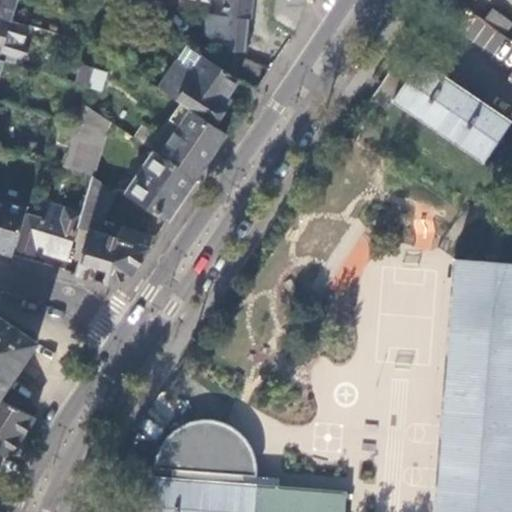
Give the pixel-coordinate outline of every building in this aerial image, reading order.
[(0,0),(0,16),(9,20),(14,0),(0,0)] [(204,36),(224,48),(247,50),(251,0),(223,0),(222,15),(206,14),(204,36)] [(274,0),(272,22),(292,34),(304,1),(296,0),(274,0)] [(485,20),(505,35),(511,24),(492,10),(485,20)] [(0,16),(0,53),(17,60),(28,53),(24,45),(30,26),(9,20),(0,16)] [(219,104),(236,79),(205,58),(190,48),(180,63),(176,60),(157,88),(179,103),(212,126),(225,107),(219,104)] [(394,100),(483,162),(510,123),(421,63),(415,71),(399,60),(371,100),(386,111),(394,100)] [(87,85),(92,68),(81,65),(76,82),(87,85)] [(105,72),(92,68),(87,85),(86,86),(99,90),(105,72)] [(86,86),(87,85),(76,82),(75,83),(77,83),(71,104),(70,104),(65,120),(75,123),(82,102),(86,86)] [(106,119),(82,102),(75,123),(63,166),(90,174),(106,119)] [(194,179),(224,134),(212,126),(179,103),(168,119),(179,126),(159,155),(194,179)] [(167,220),(194,179),(159,155),(154,151),(126,192),(167,220)] [(130,274),(155,238),(122,228),(123,226),(111,222),(107,235),(95,231),(115,191),(113,189),(90,174),(79,211),(75,226),(88,230),(76,274),(105,283),(130,274)] [(0,251),(12,255),(14,249),(24,214),(26,207),(0,199),(0,251)] [(38,218),(24,214),(14,249),(34,254),(35,249),(66,258),(75,226),(79,211),(47,202),(44,213),(40,212),(38,218)] [(435,511),(511,511),(511,264),(454,260),(435,511)] [(0,395),(37,343),(0,318),(0,395)] [(0,451),(7,457),(33,418),(0,401),(0,451)] [(144,417),(135,431),(156,445),(165,431),(144,417)] [(345,511),(346,494),(244,486),(245,476),(256,477),(255,460),(250,448),(243,438),(233,429),(222,424),(209,422),(197,422),(184,426),(179,429),(169,437),(161,447),(157,459),(155,469),(172,470),(171,480),(152,479),(149,511),(345,511)]
